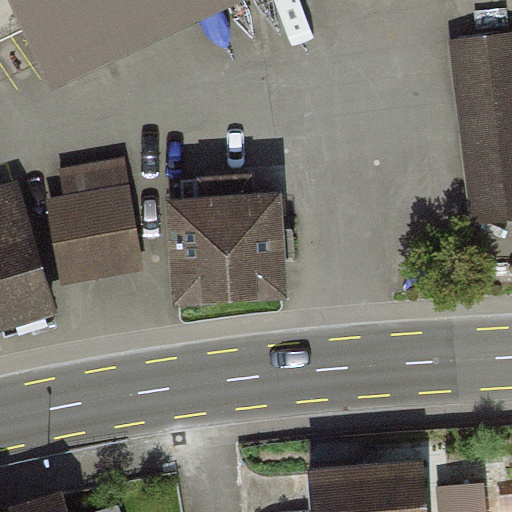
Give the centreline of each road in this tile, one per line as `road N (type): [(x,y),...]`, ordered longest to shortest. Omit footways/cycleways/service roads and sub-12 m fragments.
road 1 (primary): [(0,423),(199,386),(511,359)]
road 2 (unknown): [(322,19),(171,76),(80,99),(20,98),(0,82)]
